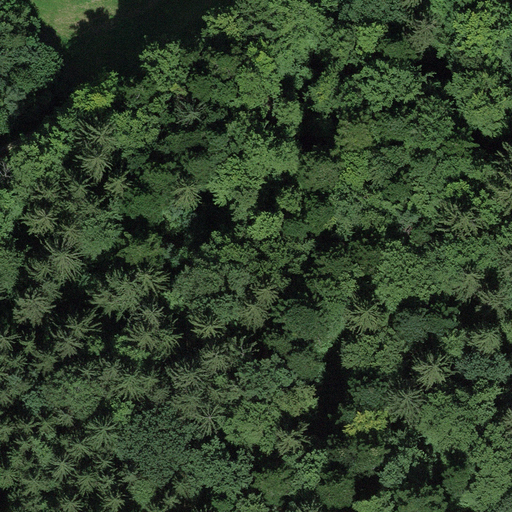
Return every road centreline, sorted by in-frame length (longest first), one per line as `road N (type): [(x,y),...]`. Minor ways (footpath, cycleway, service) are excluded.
road 1 (track): [(264,0),(218,36),(0,156)]
road 2 (track): [(3,0),(92,107)]
